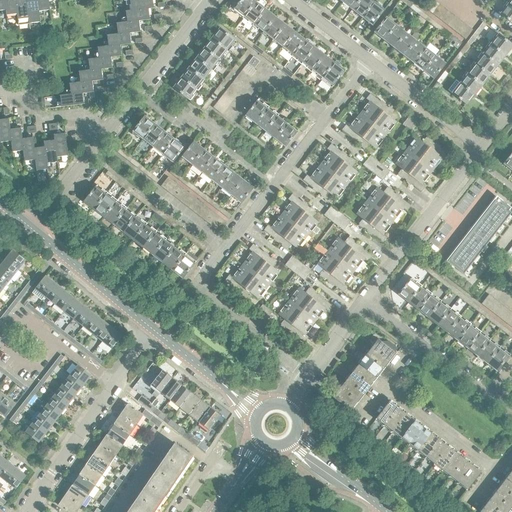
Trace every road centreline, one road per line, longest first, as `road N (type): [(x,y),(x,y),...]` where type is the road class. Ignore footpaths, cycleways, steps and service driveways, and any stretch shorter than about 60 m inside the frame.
road 1 (residential): [(309,378),(195,287),(369,61)]
road 2 (residential): [(482,148),(367,302)]
road 3 (residential): [(191,1),(91,125)]
road 4 (residential): [(105,136),(203,12)]
road 5 (tertiary): [(31,229),(152,328)]
road 6 (residential): [(25,511),(113,383)]
road 7 (residential): [(482,148),(369,61)]
road 8 (residential): [(499,475),(388,388)]
